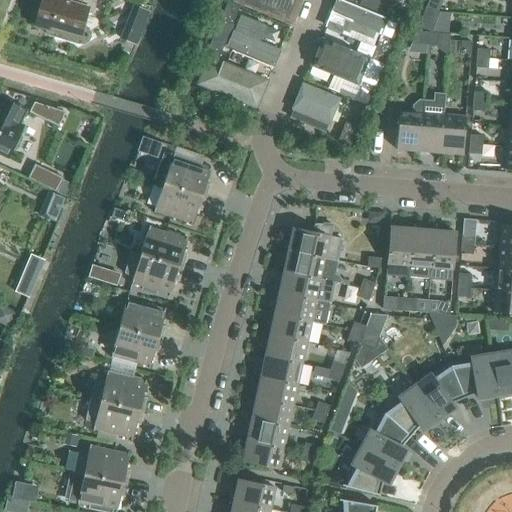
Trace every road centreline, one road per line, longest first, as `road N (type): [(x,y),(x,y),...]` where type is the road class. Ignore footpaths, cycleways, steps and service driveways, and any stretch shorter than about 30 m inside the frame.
road 1 (residential): [(177,511),(263,187)]
road 2 (residential): [(511,206),(263,187)]
